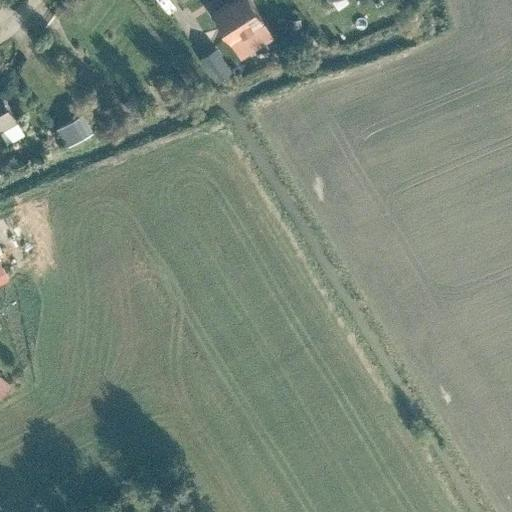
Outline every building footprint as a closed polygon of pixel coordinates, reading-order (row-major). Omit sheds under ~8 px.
[(237,56),(270,35),(247,0),(226,0),(208,12),(237,56)] [(197,57),(213,81),(230,70),(214,46),(197,57)] [(0,131),(21,120),(0,83),(0,131)] [(0,302),(9,298),(6,293),(12,289),(0,267),(0,302)] [(0,394),(2,396),(14,382),(0,370),(0,394)]
